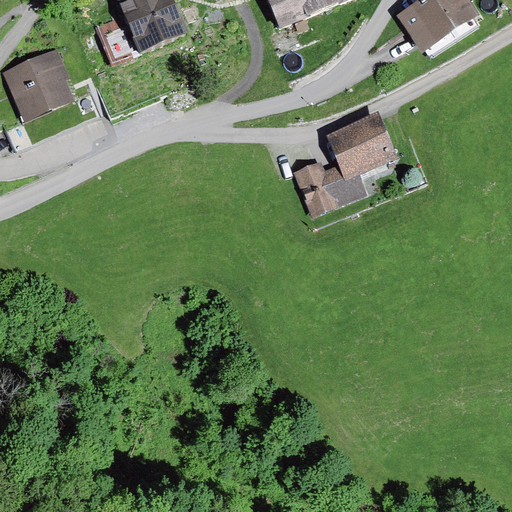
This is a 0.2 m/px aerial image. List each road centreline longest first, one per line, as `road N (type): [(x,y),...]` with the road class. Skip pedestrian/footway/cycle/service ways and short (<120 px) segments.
road 1 (unclassified): [(174,130),(212,136),(336,128),(511,34)]
road 2 (unclassified): [(174,130),(309,95),(370,41),(393,0)]
road 3 (unclassified): [(0,210),(174,130)]
